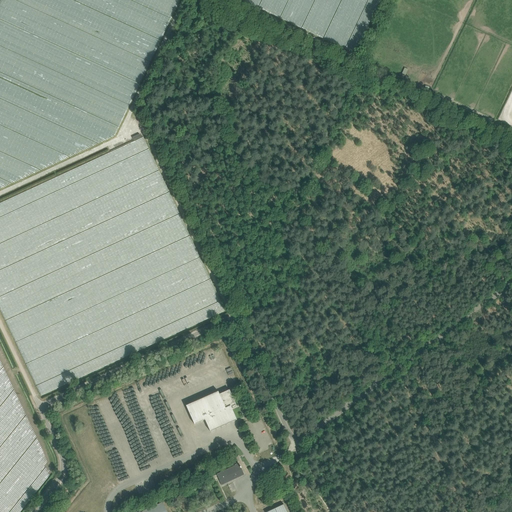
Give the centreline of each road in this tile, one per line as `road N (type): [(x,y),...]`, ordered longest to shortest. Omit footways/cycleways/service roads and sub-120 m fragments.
road 1 (unclassified): [(34,511),(62,469),(45,404),(233,317),(294,446),(511,276)]
road 2 (track): [(283,455),(228,339),(52,411),(40,407),(0,320)]
road 3 (track): [(275,232),(395,368),(430,438)]
road 4 (track): [(301,178),(511,283)]
road 5 (track): [(351,78),(355,70),(511,144)]
road 6 (track): [(212,0),(355,70)]
road 7 (track): [(0,192),(144,128)]
road 8 (track): [(144,128),(140,109),(188,11)]
road 9 (track): [(294,191),(351,78)]
